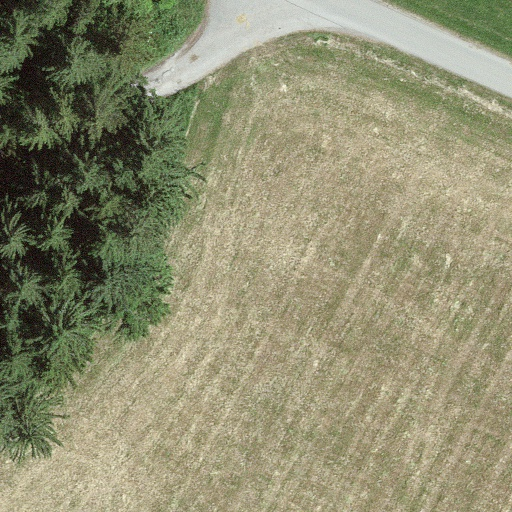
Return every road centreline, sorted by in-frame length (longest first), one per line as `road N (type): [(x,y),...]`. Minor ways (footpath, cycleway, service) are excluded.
road 1 (track): [(0,131),(168,80),(250,0)]
road 2 (unclassified): [(324,0),(511,82)]
